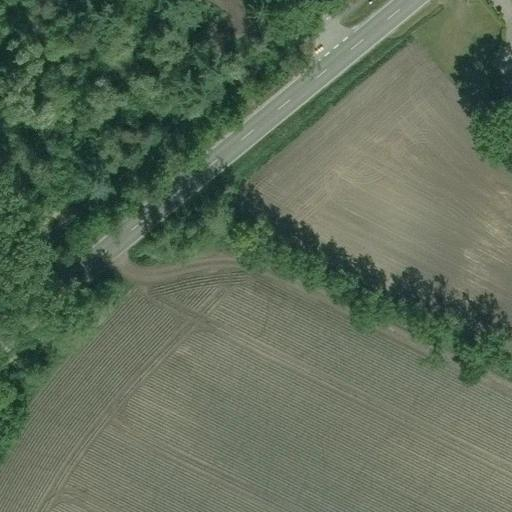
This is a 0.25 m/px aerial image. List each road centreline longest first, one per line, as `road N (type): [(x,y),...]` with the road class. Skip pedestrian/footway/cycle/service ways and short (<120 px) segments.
road 1 (tertiary): [(416,0),(0,342)]
road 2 (track): [(114,249),(146,283),(199,262),(253,266),(511,391)]
